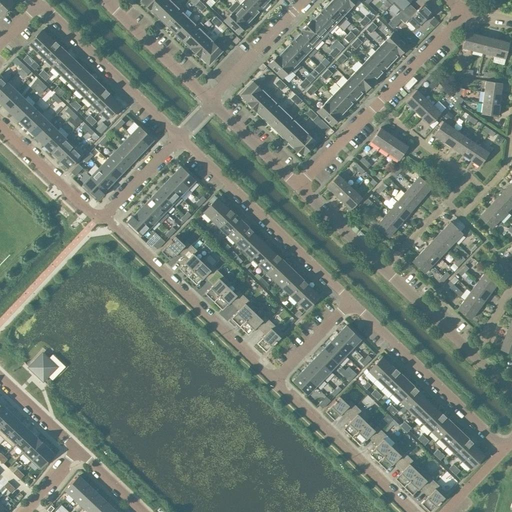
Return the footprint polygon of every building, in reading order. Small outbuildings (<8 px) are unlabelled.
[(0,0),(0,16),(13,2),(11,0),(0,0)] [(149,10),(158,0),(142,0),(141,2),(149,10)] [(159,16),(172,3),(169,0),(158,0),(149,10),(155,15),(156,14),(159,16)] [(198,8),(203,4),(199,0),(195,5),(198,8)] [(253,17),(260,9),(250,0),(243,0),(240,4),(239,5),(253,17)] [(265,0),(250,0),(260,9),(268,2),(265,0)] [(342,0),(332,0),(330,3),(343,16),(343,15),(350,8),(342,0)] [(395,0),(392,3),(393,4),(400,11),(411,0),(395,0)] [(239,5),(240,4),(236,1),(228,9),(232,13),(232,12),(245,25),(253,17),(239,5)] [(180,11),(172,3),(159,16),(161,19),(160,20),(166,25),(180,11)] [(343,16),(330,3),(322,11),(335,23),(335,24),(339,27),(347,19),(343,15),(343,16)] [(432,12),(426,6),(424,4),(425,3),(424,4),(418,9),(407,21),(415,29),(429,15),(432,12)] [(188,19),(180,11),(166,25),(171,31),(173,30),(175,32),(188,19)] [(335,23),(322,11),(315,19),(328,31),(335,24),(335,23)] [(238,34),(243,29),(247,26),(245,25),(232,12),(232,13),(224,20),(238,34)] [(196,26),(188,19),(175,32),(178,35),(177,36),(182,41),(197,26),(196,26)] [(328,31),(315,19),(311,22),(310,21),(306,25),(320,39),(328,31)] [(200,23),(196,26),(197,26),(182,41),(188,47),(189,46),(191,48),(192,48),(205,34),(205,35),(208,31),(200,23)] [(320,39),(306,25),(302,30),(303,31),(300,34),(313,47),(320,39)] [(37,52),(50,38),(42,30),(29,44),(37,52)] [(472,50),(476,34),(466,31),(462,48),(472,50)] [(399,54),(398,55),(399,56),(408,47),(392,33),(385,41),(399,54)] [(200,56),(213,42),(205,35),(205,34),(192,48),(191,48),(190,49),(199,57),(200,56)] [(313,47),(300,34),(292,42),(305,55),(313,47)] [(483,53),(487,37),(476,34),(472,50),(483,53)] [(494,56),(498,39),(487,37),(483,53),(494,56)] [(58,45),(59,45),(55,41),(55,42),(50,38),(37,52),(45,59),(58,45)] [(509,42),(498,39),(494,56),(492,62),(503,65),(505,59),(509,42)] [(399,54),(385,41),(377,49),(391,62),(398,55),(399,54)] [(222,51),(213,42),(200,56),(202,58),(201,60),(205,63),(207,63),(208,64),(213,59),(214,59),(216,56),(217,56),(222,51)] [(305,55),(292,42),(285,50),(298,62),(305,55)] [(66,53),(58,45),(45,59),(52,67),(66,53)] [(391,62),(377,49),(370,56),(384,70),(391,62)] [(298,62),(285,50),(278,57),(277,57),(290,70),(298,62)] [(60,74),(74,60),(66,53),(52,67),(60,74)] [(277,57),(278,57),(276,56),(268,64),(283,78),(290,70),(277,57)] [(384,70),(370,56),(362,64),(376,78),(384,70)] [(68,82),(82,68),(74,60),(60,74),(68,82)] [(376,78),(362,64),(355,72),(370,87),(374,82),(373,81),(376,78)] [(30,71),(25,66),(23,67),(21,69),(27,74),(30,71)] [(76,89),(89,75),(82,68),(68,82),(76,89)] [(327,69),(324,72),(329,77),(332,73),(327,69)] [(370,87),(355,72),(347,80),(361,93),(364,90),(365,91),(370,87)] [(84,97),(97,83),(89,75),(76,89),(84,97)] [(361,93),(347,80),(340,88),(354,101),(361,93)] [(47,87),(41,81),(39,83),(38,85),(44,90),(47,87)] [(248,102),(261,89),(253,81),(248,86),(248,87),(245,89),(245,90),(240,95),(241,96),(241,98),(245,102),(247,101),(248,102)] [(502,83),(485,81),(484,92),(501,94),(502,83)] [(0,103),(2,105),(16,91),(8,83),(0,91),(0,103)] [(105,90),(97,83),(84,97),(91,104),(105,90)] [(354,101),(340,88),(332,95),(346,109),(354,101)] [(99,112),(113,97),(108,93),(109,93),(105,89),(105,90),(91,104),(99,112)] [(256,110),(269,97),(261,89),(248,102),(247,103),(255,111),(256,110)] [(413,109),(425,98),(416,90),(405,101),(413,109)] [(2,106),(10,113),(24,99),(16,91),(2,105),(2,106)] [(499,105),(501,94),(484,92),(482,103),(499,105)] [(294,102),(298,97),(295,94),(290,99),(294,102)] [(346,109),(332,95),(325,103),(339,117),(339,116),(346,109)] [(121,105),(113,97),(99,112),(107,119),(121,105)] [(277,104),(269,97),(256,110),(259,113),(258,114),(263,119),(277,104)] [(302,100),(298,97),(294,102),(297,105),(302,100)] [(421,117),(433,105),(425,98),(413,109),(421,117)] [(10,113),(18,121),(32,107),(32,106),(24,99),(10,113)] [(18,121),(27,129),(41,115),(44,111),(35,103),(32,106),(32,107),(18,121)] [(340,117),(339,116),(339,117),(325,103),(317,111),(332,126),(340,117)] [(497,116),(499,105),(482,103),(481,114),(497,116)] [(284,112),(277,104),(263,119),(267,123),(268,122),(271,125),(284,112)] [(441,113),(433,105),(421,117),(429,125),(441,113)] [(74,113),(68,107),(65,111),(71,116),(72,115),(74,113)] [(309,117),(314,112),(310,109),(306,114),(309,117)] [(278,134),(292,119),(284,112),(271,125),(275,128),(274,129),(278,134)] [(317,116),(314,112),(309,117),(313,120),(317,116)] [(32,134),(35,137),(49,122),(41,115),(27,129),(32,134)] [(287,140),(300,127),(292,119),(278,134),(283,138),(284,137),(287,140)] [(35,137),(43,145),(57,130),(59,129),(50,121),(49,122),(35,137)] [(443,142),(452,128),(443,121),(433,135),(443,142)] [(96,128),(101,133),(107,126),(102,122),(96,128)] [(90,129),(84,123),(81,126),(87,132),(89,130),(90,129)] [(153,140),(139,126),(130,135),(145,149),(153,140)] [(294,148),(308,134),(300,127),(287,140),(290,143),(289,144),(294,148)] [(380,147),(389,133),(380,127),(371,141),(380,147)] [(452,148),(461,134),(452,128),(443,142),(452,148)] [(43,145),(51,153),(65,138),(57,130),(43,145)] [(389,154),(399,140),(389,133),(380,147),(389,154)] [(316,142),(308,134),(294,148),(302,156),(304,154),(305,154),(313,145),(316,142)] [(461,154),(470,140),(461,134),(452,148),(461,154)] [(51,153),(60,161),(60,160),(74,146),(77,143),(69,135),(65,138),(51,153)] [(145,149),(130,135),(122,143),(137,157),(145,149)] [(398,160),(408,146),(399,140),(389,154),(398,160)] [(470,160),(479,146),(470,140),(461,154),(470,160)] [(137,157),(122,143),(115,151),(129,165),(137,157)] [(74,146),(60,160),(61,160),(60,161),(68,169),(82,154),(74,146)] [(489,153),(479,146),(470,160),(479,166),(489,153)] [(129,165),(115,151),(107,159),(121,173),(129,165)] [(121,173),(107,159),(99,168),(113,182),(121,173)] [(75,176),(82,168),(78,164),(70,172),(75,176)] [(195,180),(180,167),(173,175),(187,189),(195,180)] [(113,182),(99,168),(91,176),(105,190),(113,182)] [(335,195),(346,183),(337,174),(326,186),(335,195)] [(187,189),(173,175),(165,182),(180,196),(187,189)] [(105,190),(91,176),(83,184),(98,199),(103,194),(102,193),(105,190)] [(431,187),(419,176),(411,184),(424,195),(431,187)] [(180,196),(165,182),(158,190),(172,204),(180,196)] [(354,190),(346,183),(335,195),(342,202),(354,190)] [(511,183),(503,192),(511,199),(511,183)] [(424,195),(411,184),(404,193),(417,204),(424,195)] [(172,204),(158,190),(150,198),(165,212),(172,204)] [(350,209),(362,198),(354,190),(342,202),(350,209)] [(511,207),(511,199),(503,192),(495,201),(508,212),(511,207)] [(417,204),(404,193),(396,202),(409,212),(417,204)] [(165,212),(150,198),(143,206),(157,220),(161,223),(168,215),(165,212)] [(212,220),(225,206),(217,198),(204,212),(212,220)] [(508,212),(495,201),(487,209),(500,220),(508,212)] [(402,221),(409,212),(396,202),(389,210),(402,221)] [(157,220),(143,206),(135,214),(150,228),(151,227),(157,220)] [(219,227),(234,213),(230,209),(230,210),(225,206),(212,220),(219,227)] [(500,220),(487,209),(480,216),(493,228),(497,223),(499,226),(502,223),(500,220)] [(396,228),(402,221),(389,210),(383,217),(396,228)] [(234,213),(219,227),(227,235),(241,221),(233,213),(234,213)] [(150,228),(135,214),(132,217),(132,216),(127,221),(142,236),(150,228)] [(388,237),(396,228),(383,217),(375,226),(388,237)] [(249,228),(241,221),(227,235),(235,242),(249,228)] [(462,233),(450,222),(443,229),(454,241),(462,233)] [(253,231),(249,228),(235,242),(243,250),(256,236),(252,232),(253,231)] [(447,249),(454,241),(443,229),(435,237),(447,249)] [(182,256),(192,246),(197,241),(192,236),(183,245),(175,236),(172,240),(171,240),(168,243),(169,243),(161,251),(170,260),(178,251),(182,256)] [(251,257),(264,243),(256,236),(243,250),(251,257)] [(439,257),(447,249),(435,237),(427,245),(439,257)] [(157,250),(165,242),(160,238),(153,245),(157,250)] [(210,241),(204,247),(209,253),(215,246),(210,241)] [(258,265),(272,251),(264,243),(251,257),(258,265)] [(439,257),(427,245),(419,254),(431,265),(439,257)] [(197,251),(192,246),(182,256),(187,260),(179,268),(187,276),(201,262),(193,254),(197,251)] [(237,255),(233,251),(228,256),(233,260),(237,255)] [(266,272),(280,258),(277,254),(276,255),(272,251),(258,265),(266,272)] [(228,258),(224,254),(220,258),(224,262),(228,258)] [(431,265),(419,254),(411,261),(423,273),(431,265)] [(213,266),(205,258),(201,262),(187,276),(196,285),(204,276),(208,281),(218,271),(217,270),(223,264),(219,260),(213,266)] [(274,280),(288,265),(280,258),(266,272),(274,280)] [(295,273),(288,265),(274,280),(282,287),(295,273)] [(228,287),(231,284),(218,271),(208,281),(213,285),(205,293),(213,301),(227,287),(228,287)] [(290,295),(304,280),(303,280),(295,273),(282,287),(290,295)] [(497,283),(484,274),(477,283),(490,293),(497,283)] [(297,302),(311,288),(307,284),(307,283),(304,280),(290,295),(297,302)] [(483,301),(490,293),(477,283),(470,291),(483,301)] [(234,306),(244,296),(239,291),(235,294),(228,287),(227,287),(213,301),(222,310),(230,301),(234,306)] [(305,310),(319,296),(311,288),(297,302),(305,310)] [(477,310),(483,301),(470,291),(463,301),(477,310)] [(253,312),(245,304),(248,300),(244,296),(234,306),(238,310),(231,318),(239,326),(253,312)] [(477,310),(463,301),(457,309),(470,319),(477,310)] [(260,330),(269,321),(265,316),(261,319),(253,312),(239,326),(248,334),(256,326),(260,330)] [(276,341),(283,333),(269,321),(260,330),(264,335),(257,343),(265,351),(273,344),(274,344),(276,341)] [(360,339),(346,325),(338,334),(352,348),(360,339)] [(352,348),(338,334),(330,341),(345,355),(352,348)] [(511,353),(511,341),(505,339),(501,350),(511,353)] [(345,355),(330,341),(323,349),(338,363),(345,355)] [(338,363),(323,349),(316,357),(330,371),(333,368),(338,363)] [(42,353),(29,367),(43,381),(57,367),(42,353)] [(330,371),(316,357),(308,365),(323,379),(330,371)] [(377,379),(390,364),(382,357),(369,371),(377,379)] [(385,386),(399,372),(395,368),(395,369),(390,364),(377,379),(385,386)] [(323,379),(308,365),(301,372),(315,386),(323,379)] [(315,386),(301,372),(293,381),(307,394),(312,390),(315,386)] [(392,394),(406,379),(398,372),(399,372),(385,386),(392,394)] [(400,401),(414,387),(414,386),(414,387),(406,379),(392,394),(400,401)] [(408,409),(422,394),(417,390),(418,390),(414,387),(400,401),(408,409)] [(416,416),(429,402),(422,394),(408,409),(416,416)] [(322,409),(330,401),(326,397),(318,405),(322,409)] [(346,416),(356,406),(351,401),(347,405),(339,397),(335,400),(332,403),(333,403),(325,411),(334,420),(342,412),(346,416)] [(424,424),(437,409),(429,402),(416,416),(424,424)] [(4,406),(0,410),(0,426),(12,414),(4,406)] [(365,422),(357,414),(361,411),(356,406),(346,416),(351,420),(343,428),(351,436),(365,422)] [(431,431),(445,416),(442,413),(441,413),(437,409),(424,424),(431,431)] [(12,414),(0,426),(0,435),(4,439),(20,422),(12,414)] [(392,419),(387,414),(381,420),(386,426),(392,419)] [(446,417),(445,416),(431,431),(439,439),(453,424),(445,417),(446,417)] [(20,422),(4,439),(12,447),(29,430),(20,422)] [(372,441),(382,431),(377,426),(373,430),(365,422),(351,436),(360,445),(368,436),(372,441)] [(447,446),(461,432),(453,424),(439,439),(447,446)] [(29,430),(12,447),(12,448),(16,444),(23,451),(22,453),(37,438),(29,430)] [(386,442),(390,439),(382,431),(372,441),(377,445),(369,453),(377,461),(391,447),(386,442)] [(455,454),(469,439),(468,439),(461,432),(447,446),(455,454)] [(37,438),(22,453),(30,461),(45,445),(37,438)] [(463,461),(476,447),(472,443),(472,442),(469,439),(455,454),(463,461)] [(398,466),(408,456),(394,443),(391,447),(377,461),(386,470),(394,461),(398,466)] [(45,445),(30,461),(39,469),(54,454),(45,445)] [(471,469),(484,455),(476,447),(463,461),(471,469)] [(417,471),(409,464),(413,461),(408,456),(398,466),(403,470),(395,478),(403,486),(417,472),(417,471)] [(424,491),(434,481),(420,468),(417,471),(417,472),(403,486),(412,495),(420,486),(424,491)] [(74,498),(87,484),(78,476),(65,490),(74,498)] [(440,501),(447,494),(434,481),(424,491),(429,495),(421,503),(429,511),(437,504),(438,504),(440,501)] [(83,507),(96,492),(87,484),(74,498),(83,507)] [(88,511),(93,511),(105,501),(96,492),(83,507),(88,511)] [(110,511),(113,509),(105,501),(93,511),(110,511)]
